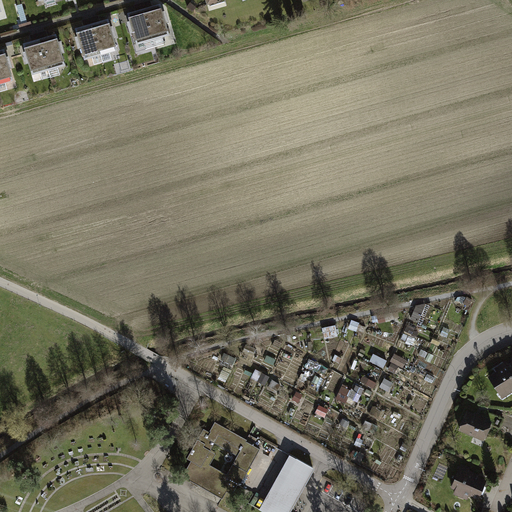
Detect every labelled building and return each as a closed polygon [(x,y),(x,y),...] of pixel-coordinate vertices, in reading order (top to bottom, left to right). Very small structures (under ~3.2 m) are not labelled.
[(161,7),(145,11),(154,43),(170,39),(161,7)] [(145,11),(127,16),(136,48),(154,43),(145,11)] [(107,22),(91,27),(101,59),(116,55),(107,22)] [(91,27),(73,32),(82,64),(101,59),(91,27)] [(55,37),(40,42),(49,74),(65,70),(55,37)] [(40,42),(22,47),(31,79),(49,74),(40,42)] [(4,52),(0,53),(0,88),(13,85),(4,52)] [(511,365),(509,362),(484,381),(502,404),(511,396),(511,365)] [(501,426),(473,415),(463,440),(490,451),(501,426)] [(260,450),(209,422),(179,476),(229,504),(260,450)] [(291,511),(314,472),(290,458),(260,510),(263,511),(291,511)] [(449,492),(475,505),(487,480),(461,467),(449,492)]
